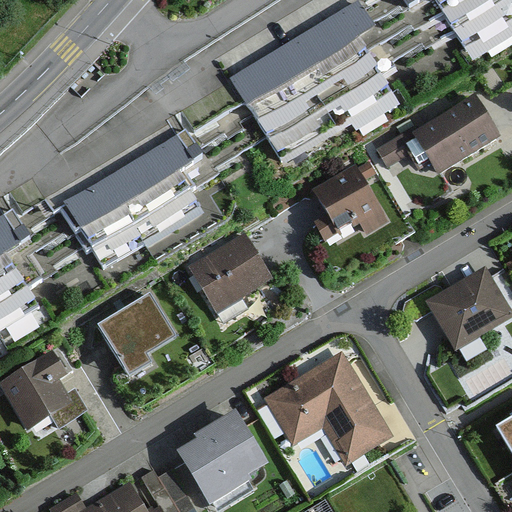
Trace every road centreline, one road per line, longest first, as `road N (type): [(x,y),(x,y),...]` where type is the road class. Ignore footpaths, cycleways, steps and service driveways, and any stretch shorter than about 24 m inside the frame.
road 1 (residential): [(17,511),(359,303)]
road 2 (residential): [(487,511),(359,303)]
road 3 (residential): [(166,56),(0,178)]
road 4 (residential): [(359,303),(511,211)]
road 5 (tertiary): [(109,2),(0,113)]
